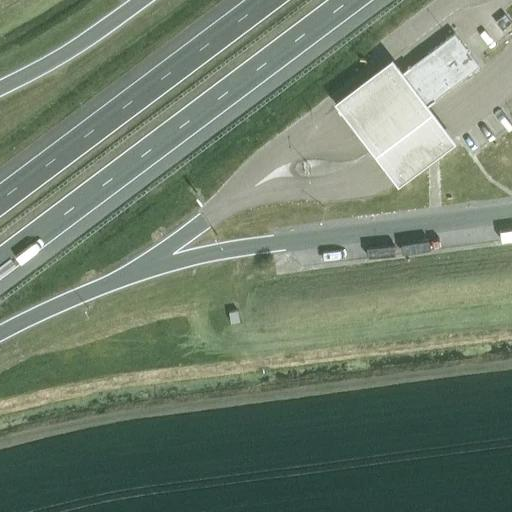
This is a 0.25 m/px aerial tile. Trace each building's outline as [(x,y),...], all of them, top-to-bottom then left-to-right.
[(435,48),(398,76),(423,109),(480,66),(455,33),(435,48)] [(392,52),(334,96),(399,181),(457,136),(392,52)] [(45,146),(2,181),(11,192),(55,158),(45,146)] [(307,262),(360,253),(358,243),(305,252),(307,262)] [(231,324),(241,323),(240,311),(230,312),(231,324)]
